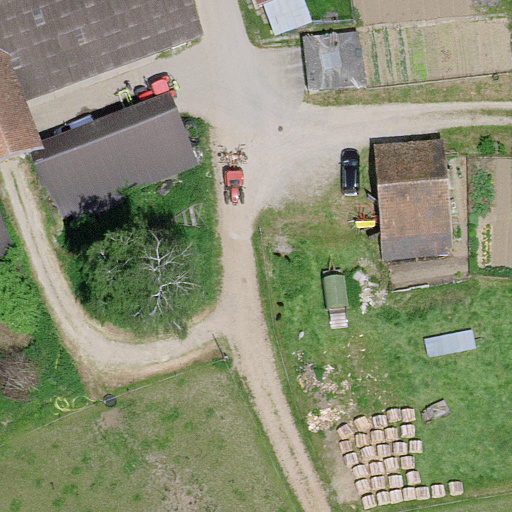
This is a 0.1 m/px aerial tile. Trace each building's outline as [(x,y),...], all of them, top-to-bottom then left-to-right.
[(204,39),(189,0),(0,0),(0,163),(31,152),(29,148),(43,143),(29,104),(204,39)] [(361,84),(355,30),(302,36),(308,90),(361,84)] [(201,166),(170,91),(43,143),(29,148),(31,152),(61,224),(201,166)] [(445,282),(437,164),(365,169),(373,287),(445,282)] [(0,268),(14,264),(0,212),(0,268)]
